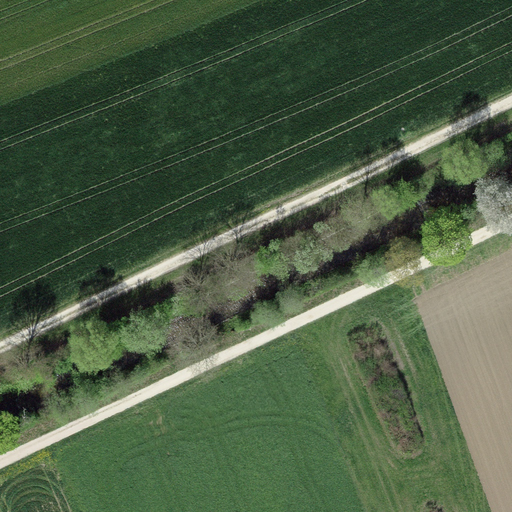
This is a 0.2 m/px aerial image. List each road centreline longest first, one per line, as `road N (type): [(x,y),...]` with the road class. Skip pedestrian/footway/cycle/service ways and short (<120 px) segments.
road 1 (track): [(511,101),(0,352)]
road 2 (track): [(0,463),(511,219)]
